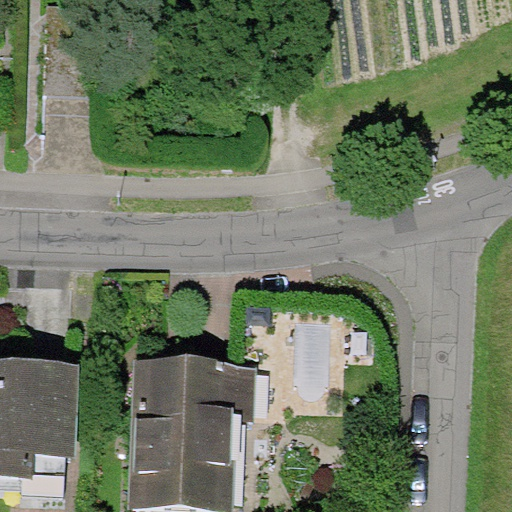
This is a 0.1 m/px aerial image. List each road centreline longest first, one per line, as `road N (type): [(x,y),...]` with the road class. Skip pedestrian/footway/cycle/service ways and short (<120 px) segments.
road 1 (residential): [(451,215),(289,240),(0,238)]
road 2 (residential): [(451,215),(439,511)]
road 3 (track): [(289,0),(289,240)]
